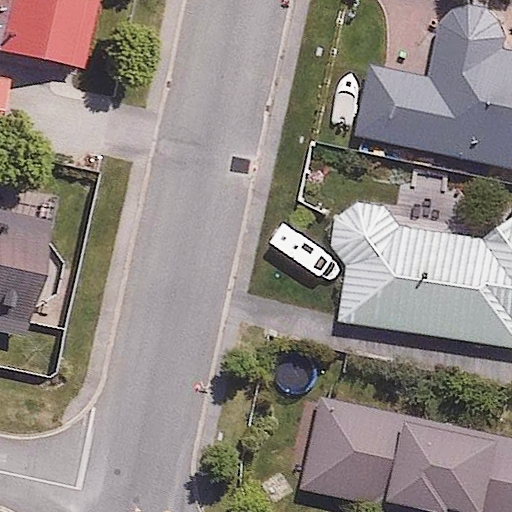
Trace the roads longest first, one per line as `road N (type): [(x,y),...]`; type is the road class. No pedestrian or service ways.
road 1 (residential): [(240,0),(132,500)]
road 2 (residential): [(132,500),(0,471)]
